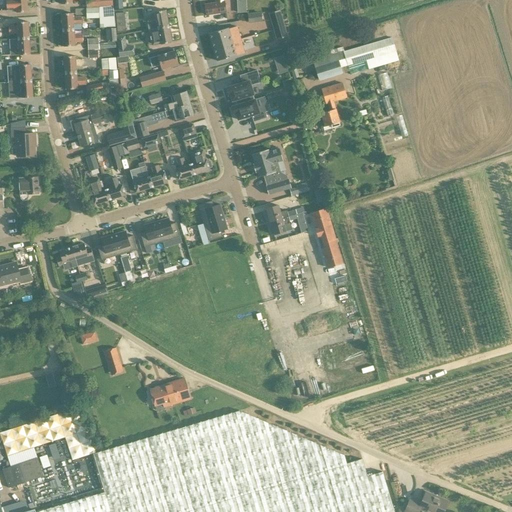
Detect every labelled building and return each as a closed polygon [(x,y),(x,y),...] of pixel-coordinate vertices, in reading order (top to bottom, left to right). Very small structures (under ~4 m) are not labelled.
[(28,12),(26,0),(7,0),(8,10),(16,10),(17,12),(28,12)] [(122,0),(113,0),(114,9),(123,8),(122,0)] [(224,1),(223,0),(215,0),(216,2),(205,3),(206,14),(226,12),(224,1)] [(247,0),(237,0),(238,12),(248,12),(247,0)] [(99,8),(86,8),(86,9),(87,15),(87,18),(99,18),(99,8)] [(280,10),(268,13),(271,22),(282,18),(280,10)] [(158,29),(169,27),(165,11),(155,13),(155,16),(147,18),(149,25),(156,23),(158,29)] [(125,32),(124,12),(116,13),(117,33),(125,32)] [(261,12),(248,14),(249,23),(262,22),(261,12)] [(63,30),(74,30),(73,24),(82,24),(82,17),(73,17),(73,14),(62,14),(63,30)] [(18,39),(29,38),(28,22),(17,22),(18,27),(9,27),(10,34),(18,33),(18,39)] [(172,43),(169,27),(158,29),(149,31),(152,47),(172,43)] [(228,28),(209,34),(213,47),(240,39),(237,27),(228,29),(228,28)] [(285,27),(273,30),(276,40),(288,36),(285,27)] [(116,28),(106,29),(107,42),(115,41),(117,41),(116,28)] [(74,35),(74,30),(63,30),(64,47),(75,46),(75,42),(83,42),(83,36),(89,36),(89,29),(82,29),(82,35),(74,35)] [(313,61),(319,81),(320,81),(343,74),(341,68),(348,66),(396,52),(392,37),(344,51),(343,47),(325,52),(327,56),(313,61)] [(30,55),(29,38),(18,39),(18,44),(10,45),(10,52),(19,51),(19,55),(30,55)] [(88,50),(99,50),(99,38),(87,39),(88,50)] [(240,39),(213,47),(217,61),(244,53),(240,39)] [(119,56),(133,54),(132,45),(118,47),(119,56)] [(161,64),(162,69),(178,64),(174,51),(149,58),(152,67),(161,64)] [(284,62),(282,55),(274,58),(277,64),(284,62)] [(65,57),(66,73),(77,72),(76,67),(84,67),(84,59),(76,60),(75,56),(65,57)] [(109,71),(116,71),(115,58),(101,59),(102,71),(109,70),(109,71)] [(21,81),(32,81),(31,64),(7,66),(8,82),(21,81)] [(118,70),(116,71),(109,71),(109,70),(102,71),(102,76),(109,75),(109,79),(118,78),(118,70)] [(227,89),(225,89),(226,90),(227,94),(228,94),(228,95),(230,95),(232,101),(235,100),(236,105),(251,101),(252,100),(254,100),(253,95),(252,89),(251,85),(255,84),(261,82),(257,70),(240,75),(241,80),(242,83),(240,84),(226,88),(227,89)] [(163,71),(139,77),(142,86),(166,80),(163,71)] [(77,72),(66,73),(67,89),(78,89),(77,85),(85,85),(85,77),(77,78),(77,72)] [(32,81),(21,81),(8,82),(9,99),(33,97),(32,81)] [(86,87),(87,92),(88,94),(104,90),(102,83),(86,87)] [(340,122),(334,103),(333,101),(347,97),(343,83),(321,89),(326,104),(328,103),(330,111),(321,113),(325,127),(331,125),(332,128),(340,125),(339,123),(340,122)] [(163,112),(190,104),(186,92),(171,97),(172,103),(163,105),(165,111),(163,112)] [(139,97),(133,93),(128,100),(135,104),(139,97)] [(151,105),(163,101),(160,93),(148,96),(151,105)] [(232,108),(231,108),(233,113),(234,113),(234,114),(236,113),(238,120),(251,116),(253,122),(267,118),(265,112),(269,111),(264,97),(255,99),(254,100),(252,100),(251,101),(236,105),(234,106),(232,106),(232,108)] [(191,108),(190,104),(163,112),(165,117),(167,117),(167,116),(172,115),(174,121),(193,116),(195,113),(194,109),(191,108)] [(123,108),(115,116),(120,121),(128,113),(123,108)] [(103,111),(90,115),(91,119),(79,122),(79,121),(70,124),(73,131),(76,130),(81,147),(90,144),(90,145),(91,145),(91,144),(95,143),(91,131),(95,130),(93,124),(105,121),(103,111)] [(144,122),(143,118),(143,117),(133,120),(135,125),(134,125),(138,138),(149,135),(146,122),(144,122)] [(193,124),(180,128),(184,140),(197,137),(193,124)] [(33,142),(35,142),(34,133),(25,133),(25,127),(11,128),(11,137),(16,137),(17,156),(34,155),(33,142)] [(127,130),(120,132),(107,136),(109,146),(129,140),(127,130)] [(158,134),(141,139),(144,148),(160,143),(158,134)] [(140,147),(137,139),(126,142),(126,143),(116,146),(119,156),(129,153),(129,152),(140,148),(140,147)] [(122,168),(116,146),(102,150),(103,154),(109,152),(114,170),(122,168)] [(202,149),(190,153),(193,163),(191,164),(194,175),(209,170),(209,167),(211,166),(209,161),(207,162),(206,159),(202,149)] [(252,154),(255,164),(253,165),(255,172),(257,172),(259,177),(267,175),(268,177),(265,178),(268,186),(266,187),(268,194),(291,188),(289,180),(278,183),(272,163),(283,160),(280,149),(269,152),(268,149),(260,152),(259,150),(253,152),(253,154),(252,154)] [(85,157),(90,171),(99,168),(94,154),(85,157)] [(194,175),(191,164),(186,166),(183,157),(176,160),(179,168),(175,169),(179,179),(194,175)] [(154,176),(149,178),(152,187),(168,183),(164,172),(161,173),(159,166),(152,168),(154,176)] [(130,171),(136,192),(152,187),(149,178),(148,178),(145,167),(130,171)] [(40,187),(38,186),(38,177),(19,178),(20,194),(20,198),(21,199),(22,200),(23,201),(25,201),(27,200),(28,199),(28,197),(28,194),(39,194),(39,192),(40,191),(40,189),(40,187)] [(110,200),(107,189),(102,190),(99,178),(87,182),(94,205),(110,200)] [(112,188),(107,189),(110,200),(126,195),(122,185),(119,186),(116,178),(109,180),(112,188)] [(299,194),(308,191),(306,183),(296,186),(299,194)] [(212,201),(199,205),(204,223),(224,217),(220,205),(214,206),(212,201)] [(266,209),(270,222),(289,216),(297,213),(297,214),(303,212),(304,212),(303,207),(296,209),(287,212),(286,210),(281,212),(279,205),(266,209)] [(311,213),(327,268),(343,263),(326,208),(311,213)] [(289,216),(270,222),(274,235),(292,229),(289,221),(298,219),(298,218),(304,216),(303,212),(297,214),(297,213),(289,216)] [(224,217),(204,223),(209,240),(223,237),(221,231),(227,229),(224,217)] [(169,218),(157,222),(163,242),(180,236),(176,223),(171,224),(169,218)] [(156,222),(144,226),(146,232),(141,233),(147,253),(152,252),(150,246),(162,242),(156,222)] [(300,232),(309,230),(307,223),(298,225),(300,232)] [(126,231),(114,234),(120,254),(137,249),(133,236),(128,237),(126,231)] [(113,235),(101,239),(103,244),(98,246),(102,260),(120,255),(113,235)] [(72,247),(75,259),(86,256),(86,258),(93,256),(91,248),(86,249),(84,244),(72,247)] [(75,259),(72,247),(59,251),(61,257),(56,258),(59,267),(66,264),(65,262),(75,259)] [(128,255),(127,256),(121,258),(120,258),(125,272),(131,270),(128,259),(129,259),(128,255)] [(0,286),(20,281),(21,284),(31,281),(28,267),(18,270),(16,262),(0,266),(0,286)] [(127,281),(128,285),(134,283),(131,271),(125,273),(127,281)] [(347,281),(345,276),(334,279),(336,284),(347,281)] [(95,295),(93,288),(85,291),(87,297),(95,295)] [(17,339),(26,338),(25,331),(16,332),(17,339)] [(96,340),(94,332),(81,335),(84,344),(96,340)] [(104,351),(110,370),(122,366),(116,347),(104,351)] [(58,371),(45,375),(50,388),(62,384),(58,371)] [(155,406),(163,403),(164,407),(169,405),(190,399),(184,378),(155,387),(155,388),(150,390),(155,406)] [(72,460),(92,454),(95,452),(80,406),(0,433),(7,456),(65,437),(72,460)] [(194,407),(183,411),(185,417),(196,413),(194,407)] [(393,511),(382,471),(366,476),(361,458),(346,463),(344,455),(238,411),(92,454),(103,493),(37,511),(35,511),(34,509),(25,511),(393,511)] [(2,469),(9,488),(44,476),(37,457),(2,469)] [(404,511),(417,511),(419,509),(426,511),(443,511),(448,502),(426,492),(421,504),(410,499),(404,511)]
